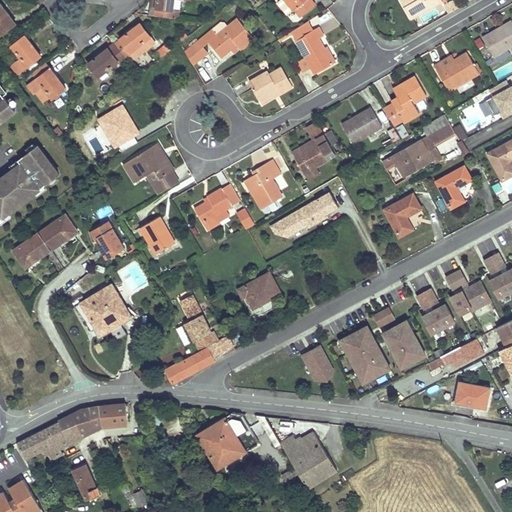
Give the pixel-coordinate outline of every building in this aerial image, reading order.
[(172,17),(173,10),(173,9),(174,0),(151,0),(150,14),(172,17)] [(284,0),(294,11),(295,10),(301,16),(314,5),(310,0),(284,0)] [(400,0),(411,18),(442,0),(400,0)] [(450,0),(447,2),(445,4),(450,13),(458,8),(453,0),(450,0)] [(7,18),(10,15),(0,3),(0,35),(13,26),(7,18)] [(16,24),(10,15),(7,18),(13,26),(16,24)] [(217,35),(213,29),(199,40),(185,51),(193,64),(208,52),(203,46),(208,42),(220,57),(231,48),(237,44),(239,48),(241,49),(253,39),(237,19),(217,35)] [(493,56),(494,56),(510,47),(511,45),(511,20),(482,38),(493,56)] [(307,21),(291,31),(292,33),(293,34),(297,41),(295,42),(296,42),(304,56),(305,58),(310,67),(314,74),(333,62),(325,48),(319,38),(323,35),(318,27),(313,30),(307,21)] [(120,39),(136,58),(155,43),(140,23),(120,39)] [(291,31),(277,39),(279,42),(292,33),(291,31)] [(36,60),(41,56),(25,35),(12,46),(21,59),(12,66),(18,74),(28,66),(30,69),(38,62),(36,60)] [(336,61),(327,46),(325,48),(333,62),(336,61)] [(157,51),(161,56),(166,52),(162,47),(157,51)] [(497,61),(511,52),(511,50),(510,47),(494,56),(497,61)] [(88,63),(98,77),(100,76),(103,79),(108,75),(105,71),(118,62),(108,48),(88,63)] [(467,53),(455,59),(445,66),(442,61),(434,66),(446,85),(447,85),(450,91),(479,74),(467,53)] [(455,59),(453,55),(442,61),(445,66),(455,59)] [(305,58),(297,62),(303,71),(310,67),(305,58)] [(50,67),(28,85),(34,93),(43,86),(53,99),(66,88),(50,67)] [(275,89),(278,95),(293,86),(282,67),(270,74),(268,71),(249,81),(260,100),(272,93),(271,91),(275,89)] [(402,95),(398,97),(391,101),(392,102),(403,121),(404,122),(420,113),(413,102),(425,94),(415,77),(398,87),(402,95)] [(511,113),(511,85),(509,78),(484,91),(500,120),(511,113)] [(398,87),(394,89),(398,97),(402,95),(398,87)] [(262,104),(278,95),(275,89),(271,91),(272,93),(260,100),(262,104)] [(0,90),(0,121),(15,110),(0,90)] [(483,99),(459,117),(471,132),(495,114),(483,99)] [(392,102),(384,107),(395,126),(403,121),(392,102)] [(342,124),(353,143),(382,126),(372,107),(342,124)] [(423,127),(428,136),(433,145),(455,132),(445,114),(423,127)] [(318,122),(308,127),(315,139),(316,138),(324,134),(318,122)] [(397,127),(403,137),(408,134),(402,124),(397,127)] [(459,140),(467,137),(462,124),(454,126),(459,140)] [(53,130),(59,136),(63,133),(58,126),(53,130)] [(388,131),(394,141),(399,137),(393,128),(388,131)] [(318,142),(294,155),(304,173),(305,172),(316,166),(329,159),(326,154),(333,150),(324,134),(316,138),(318,142)] [(433,145),(428,136),(393,157),(397,163),(404,176),(433,159),(432,158),(438,154),(433,145)] [(316,138),(315,139),(292,152),(294,155),(318,142),(316,138)] [(384,143),(386,147),(393,143),(390,139),(384,143)] [(511,140),(489,153),(503,180),(511,175),(511,164),(509,159),(511,157),(511,140)] [(158,152),(162,150),(158,143),(123,164),(134,182),(148,173),(154,170),(160,179),(171,172),(158,152)] [(0,218),(59,173),(38,145),(25,155),(32,165),(27,169),(22,162),(0,178),(0,218)] [(158,152),(171,172),(174,170),(162,150),(158,152)] [(336,155),(333,150),(326,154),(329,159),(336,155)] [(434,162),(441,158),(438,154),(432,158),(433,159),(434,162)] [(32,165),(25,155),(19,159),(22,162),(27,169),(32,165)] [(393,157),(383,163),(386,169),(397,163),(393,157)] [(248,178),(265,206),(282,196),(271,179),(281,174),(272,159),(264,164),(266,168),(255,174),(248,178)] [(264,164),(253,170),(255,174),(266,168),(264,164)] [(309,180),(321,174),(316,166),(305,172),(309,180)] [(448,203),(451,209),(465,201),(457,188),(472,180),(465,167),(437,181),(439,187),(448,203)] [(160,193),(177,183),(171,172),(160,179),(154,170),(148,173),(160,193)] [(248,178),(244,181),(261,209),(265,206),(248,178)] [(242,200),(231,182),(222,188),(232,206),(242,200)] [(222,188),(208,196),(210,201),(207,204),(206,202),(195,209),(208,231),(221,224),(216,215),(232,206),(222,188)] [(330,192),(277,221),(281,229),(280,234),(286,235),(300,228),(299,225),(301,224),(304,226),(306,224),(308,227),(326,217),(324,214),(338,206),(330,192)] [(384,209),(399,235),(413,228),(406,215),(421,207),(413,193),(384,209)] [(441,211),(447,208),(442,197),(436,200),(441,211)] [(101,218),(112,212),(108,205),(97,211),(101,218)] [(245,228),(255,223),(246,208),(237,213),(245,228)] [(66,214),(40,232),(52,249),(73,234),(66,224),(70,221),(66,214)] [(159,216),(141,227),(156,254),(175,243),(159,216)] [(66,224),(73,234),(78,231),(70,221),(66,224)] [(281,229),(277,221),(270,225),(275,232),(280,234),(281,229)] [(108,222),(94,230),(100,241),(97,243),(106,258),(123,248),(108,222)] [(91,232),(97,243),(100,241),(94,230),(91,232)] [(52,249),(40,232),(14,250),(18,257),(21,255),(29,265),(52,249)] [(485,260),(492,273),(506,266),(499,252),(485,260)] [(26,267),(29,265),(21,255),(18,257),(26,267)] [(511,268),(490,281),(499,298),(511,291),(511,268)] [(447,277),(454,291),(468,283),(461,270),(447,277)] [(270,272),(239,289),(243,297),(246,295),(253,308),(281,293),(270,272)] [(481,281),(451,297),(460,315),(472,309),(473,311),(492,300),(481,281)] [(97,327),(127,309),(113,284),(82,303),(87,312),(97,327)] [(418,296),(425,309),(439,301),(431,288),(418,296)] [(193,341),(212,330),(190,290),(176,297),(187,318),(182,321),(193,341)] [(82,303),(76,306),(82,315),(87,312),(82,303)] [(455,322),(446,304),(422,316),(432,334),(455,322)] [(389,308),(377,314),(383,325),(395,318),(389,308)] [(101,335),(132,317),(127,309),(97,327),(101,335)] [(377,314),(374,316),(380,326),(383,325),(377,314)] [(511,342),(511,319),(498,327),(508,345),(511,342)] [(404,322),(386,331),(394,345),(402,341),(403,344),(392,350),(400,364),(407,361),(409,364),(426,355),(412,328),(409,330),(404,322)] [(183,343),(189,341),(182,324),(176,327),(183,343)] [(241,338),(249,334),(245,326),(237,330),(241,338)] [(367,326),(365,327),(375,346),(368,350),(369,354),(380,348),(367,326)] [(375,346),(365,327),(345,337),(347,341),(342,343),(352,362),(355,360),(359,369),(357,370),(362,380),(370,376),(371,379),(391,369),(380,348),(369,354),(368,350),(375,346)] [(394,345),(386,331),(383,333),(392,350),(403,344),(402,341),(394,345)] [(208,346),(215,342),(211,334),(204,338),(208,346)] [(490,343),(485,334),(481,335),(486,345),(490,343)] [(228,335),(215,342),(208,346),(209,348),(178,365),(177,363),(165,370),(172,383),(216,360),(215,358),(229,351),(228,349),(234,346),(228,335)] [(486,345),(481,335),(442,356),(446,364),(459,357),(462,363),(488,349),(486,345)] [(511,342),(508,345),(499,350),(511,375),(511,342)] [(321,346),(311,350),(305,361),(316,380),(328,380),(333,371),(341,367),(333,352),(326,355),(321,346)] [(305,361),(311,350),(302,355),(305,361)] [(487,408),(490,387),(460,381),(456,402),(487,408)] [(128,423),(127,403),(101,406),(102,415),(109,415),(110,425),(128,423)] [(102,415),(101,406),(83,409),(18,443),(18,444),(31,469),(35,467),(30,458),(46,449),(52,460),(63,453),(60,447),(102,426),(103,425),(102,415)] [(260,442),(242,413),(232,412),(198,433),(219,467),(260,442)] [(103,425),(110,425),(109,415),(102,415),(103,425)] [(275,446),(281,443),(274,432),(264,416),(256,415),(275,446)] [(294,435),(281,443),(299,473),(307,487),(337,469),(314,431),(302,438),(301,436),(296,439),(294,435)] [(86,499),(94,497),(101,494),(97,486),(96,486),(86,464),(73,470),(86,499)] [(0,511),(36,511),(42,508),(24,479),(9,488),(15,498),(23,511),(16,511),(10,501),(4,491),(0,493),(0,492),(0,511)] [(133,493),(139,507),(149,503),(142,489),(133,493)] [(23,511),(15,498),(10,501),(16,511),(23,511)]
